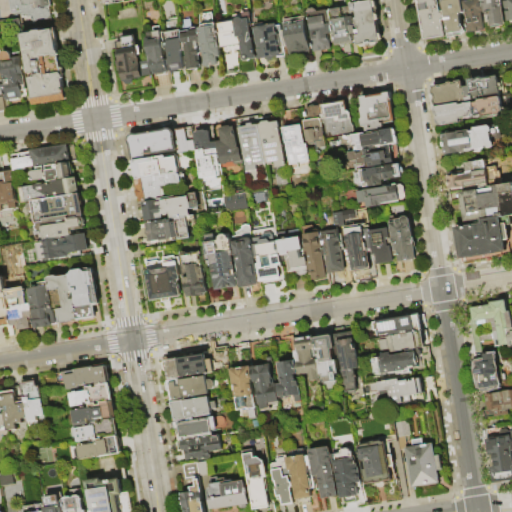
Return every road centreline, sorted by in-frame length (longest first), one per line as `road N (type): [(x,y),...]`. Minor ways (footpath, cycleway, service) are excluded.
road 1 (residential): [(511,277),(0,360)]
road 2 (secondary): [(76,0),(158,511)]
road 3 (residential): [(511,52),(0,134)]
road 4 (residential): [(477,511),(396,0)]
